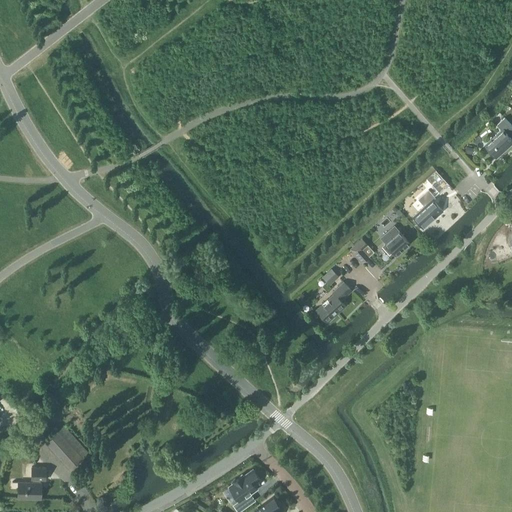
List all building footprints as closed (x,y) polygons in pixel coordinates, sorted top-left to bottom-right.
[(511,138),(504,129),(486,146),(496,157),(511,142),(511,138)] [(426,178),(439,193),(448,185),(435,170),(426,178)] [(418,199),(424,206),(413,217),(423,228),(442,211),(433,200),(435,198),(428,190),(418,199)] [(380,238),(385,243),(382,247),(389,255),(393,251),(395,255),(409,243),(394,226),(380,238)] [(361,239),(351,249),(362,262),(368,256),(362,250),(367,245),(361,239)] [(331,269),(322,277),(329,284),(338,276),(331,269)] [(316,310),(327,321),(345,305),(340,300),(351,290),(344,282),(332,292),(334,294),(316,310)] [(45,442),(69,469),(87,453),(63,426),(45,442)] [(45,481),(45,467),(31,467),(31,480),(32,480),(32,483),(18,482),(17,498),(41,499),(41,483),(40,483),(40,480),(45,481)] [(238,511),(248,504),(243,498),(256,488),(253,483),(259,479),(252,469),(242,476),(241,474),(232,481),(233,483),(229,486),(239,500),(233,504),(238,511)] [(256,509),(252,511),(274,511),(281,506),(273,497),(256,509)]
